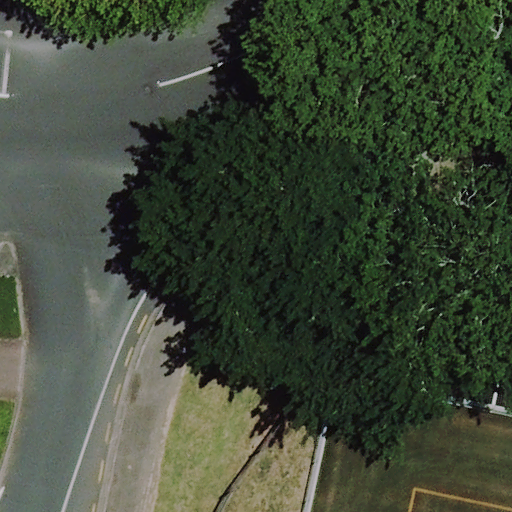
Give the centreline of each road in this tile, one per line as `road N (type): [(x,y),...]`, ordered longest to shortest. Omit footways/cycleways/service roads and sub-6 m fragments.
road 1 (secondary): [(3,100),(154,83),(281,39),(340,0)]
road 2 (secondary): [(0,425),(3,100)]
